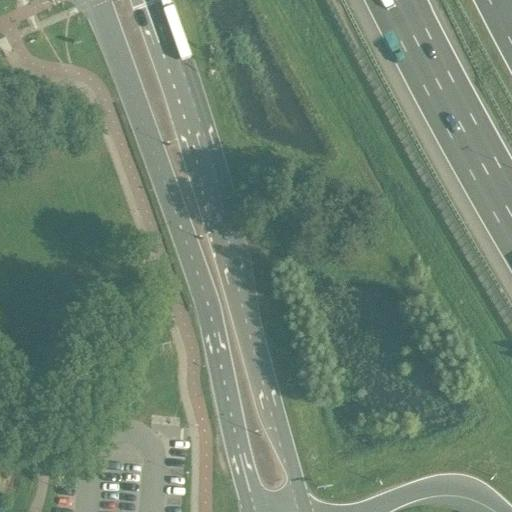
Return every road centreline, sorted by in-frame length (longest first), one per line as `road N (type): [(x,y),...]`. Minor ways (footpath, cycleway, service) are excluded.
road 1 (secondary): [(96,0),(197,273),(252,511)]
road 2 (secondary): [(305,511),(152,0)]
road 3 (motorway): [(395,0),(511,216)]
road 4 (motorway): [(360,511),(426,485),(462,488),(495,511)]
